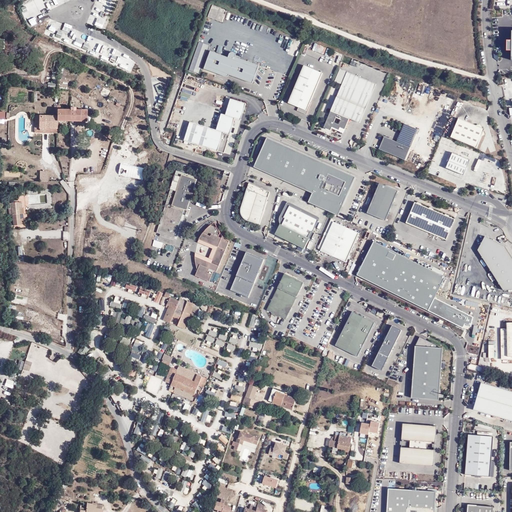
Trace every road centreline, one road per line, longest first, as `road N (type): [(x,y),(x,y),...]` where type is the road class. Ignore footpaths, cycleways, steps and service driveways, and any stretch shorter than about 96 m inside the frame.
road 1 (unclassified): [(449,511),(456,342),(238,231),(228,211),(251,135),(277,126),(495,215)]
road 2 (track): [(69,355),(74,200),(108,173),(132,101),(122,82),(57,47),(44,75)]
road 3 (unclassified): [(162,511),(95,377),(76,358),(0,327)]
road 4 (unclassified): [(511,155),(494,87),(487,0)]
